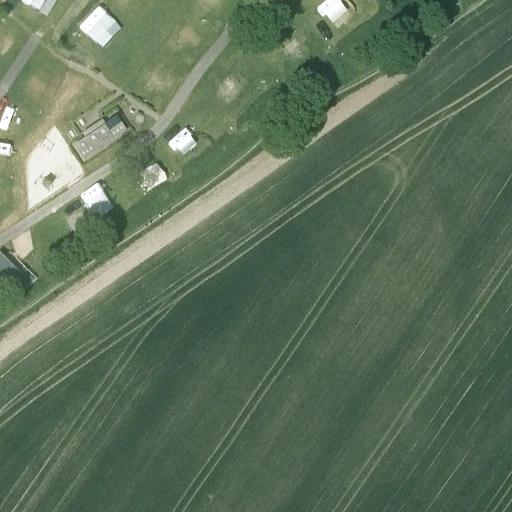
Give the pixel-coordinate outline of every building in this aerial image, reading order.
[(93,9),(79,30),(98,42),(112,21),(93,9)] [(171,47),(188,37),(178,20),(161,31),(171,47)] [(289,57),(310,42),(298,26),(277,41),(289,57)] [(165,67),(148,74),(155,91),(172,84),(165,67)] [(179,115),(172,135),(190,141),(197,121),(179,115)] [(117,118),(74,146),(83,159),(126,131),(117,118)] [(158,151),(145,155),(152,175),(165,170),(158,151)] [(0,280),(12,292),(24,280),(0,255),(0,280)]
